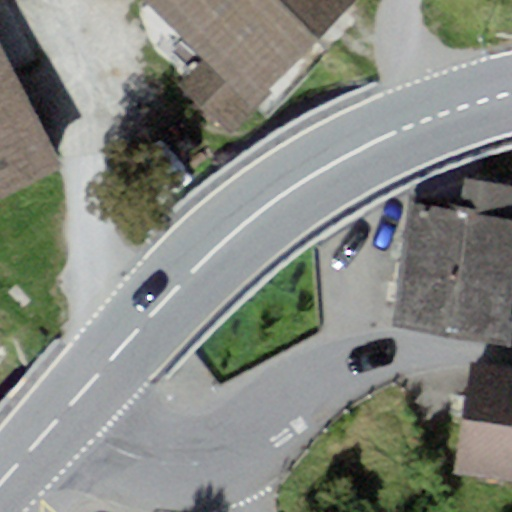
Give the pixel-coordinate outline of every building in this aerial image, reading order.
[(143,0),(157,13),(169,0),(143,0)] [(169,0),(157,13),(207,62),(182,87),(232,135),(363,0),(169,0)] [(0,44),(0,203),(65,170),(0,44)] [(463,209),(412,202),(396,324),(511,339),(511,329),(511,187),(466,182),(463,209)] [(511,367),(472,361),(455,471),(511,480),(511,367)]
